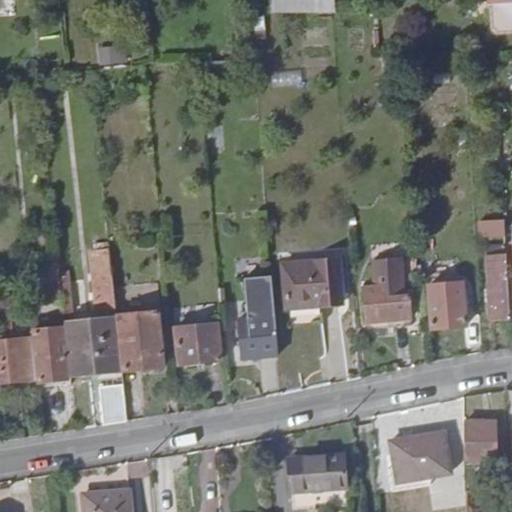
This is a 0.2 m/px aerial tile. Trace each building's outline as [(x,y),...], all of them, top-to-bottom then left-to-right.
[(271,0),(271,12),(333,13),(333,0),(271,0)] [(121,64),(122,47),(100,46),(99,63),(121,64)] [(511,56),(490,56),(491,69),(511,69),(511,56)] [(272,85),(300,84),(299,71),(272,72),(272,85)] [(205,120),(208,145),(225,144),(223,119),(205,120)] [(397,212),(382,213),(383,226),(398,225),(397,212)] [(504,237),(502,223),(480,224),(481,238),(504,237)] [(490,319),(509,318),(504,248),(486,249),(490,319)] [(128,251),(130,280),(153,278),(151,250),(128,251)] [(110,257),(113,286),(130,285),(130,280),(128,251),(110,253),(110,257)] [(96,309),(115,308),(114,297),(113,286),(110,257),(92,258),(96,309)] [(372,287),(364,288),(366,320),(390,319),(390,327),(408,326),(406,294),(401,295),(398,261),(371,263),(372,287)] [(320,263),(324,305),(340,304),(337,262),(320,263)] [(286,308),(324,305),(320,263),(283,266),(286,308)] [(81,280),(60,281),(62,311),(83,310),(81,280)] [(463,285),(429,287),(432,330),(465,328),(463,285)] [(5,291),(0,291),(0,330),(8,330),(5,291)] [(116,321),(120,371),(161,368),(156,313),(123,315),(122,296),(114,297),(115,308),(116,321)] [(64,325),(64,328),(68,375),(120,371),(116,321),(64,325)] [(241,361),(277,359),(274,321),(239,324),(241,361)] [(30,330),(31,338),(34,379),(34,381),(68,378),(68,375),(64,328),(30,330)] [(213,363),(211,330),(177,332),(179,366),(213,363)] [(31,338),(0,339),(0,357),(2,382),(34,379),(31,338)] [(103,424),(124,420),(121,384),(101,386),(103,424)] [(466,420),(466,459),(494,459),(494,420),(466,420)] [(441,433),(388,442),(392,466),(385,467),(389,491),(427,485),(426,478),(448,474),(441,433)] [(341,447),(286,452),(289,487),(344,481),(341,447)] [(88,493),(89,511),(132,511),(131,489),(88,493)] [(467,490),(466,511),(477,511),(477,490),(467,490)]
